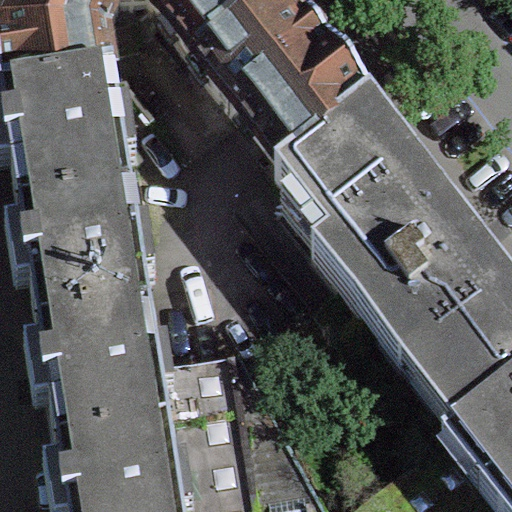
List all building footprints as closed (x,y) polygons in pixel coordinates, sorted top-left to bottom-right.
[(105,41),(118,11),(94,0),(5,0),(0,12),(0,102),(0,104),(112,87),(113,86),(105,41)] [(94,0),(118,11),(147,11),(192,68),(279,0),(94,0)] [(282,0),(279,0),(192,68),(281,182),(370,113),(311,37),(282,0)] [(0,104),(0,108),(2,118),(0,118),(0,177),(11,175),(19,225),(131,207),(112,87),(0,104)] [(464,437),(511,400),(511,296),(370,113),(281,182),(275,187),(327,253),(311,265),(401,381),(413,371),(464,437)] [(151,329),(131,207),(19,225),(21,237),(7,239),(16,297),(30,294),(37,343),(35,344),(35,347),(38,347),(151,329)] [(159,379),(151,329),(38,347),(40,356),(26,358),(35,416),(49,413),(59,475),(45,477),(50,511),(317,511),(238,367),(159,379)] [(511,511),(511,400),(464,437),(368,511),(511,511)]
